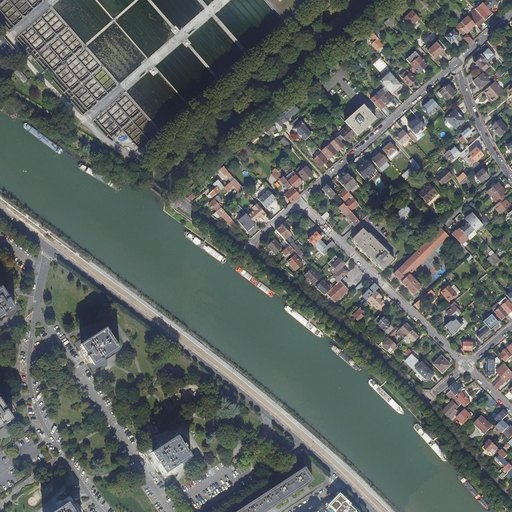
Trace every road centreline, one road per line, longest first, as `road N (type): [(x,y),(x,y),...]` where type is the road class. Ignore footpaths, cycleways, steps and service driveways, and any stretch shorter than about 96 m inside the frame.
road 1 (tertiary): [(48,248),(341,479)]
road 2 (residential): [(170,511),(37,313)]
road 3 (residential): [(247,248),(426,401)]
road 4 (residential): [(300,202),(467,366)]
road 5 (residential): [(37,313),(32,400),(102,511)]
road 6 (residential): [(458,62),(300,202)]
road 7 (residential): [(0,86),(138,180)]
road 8 (residential): [(426,401),(511,501)]
